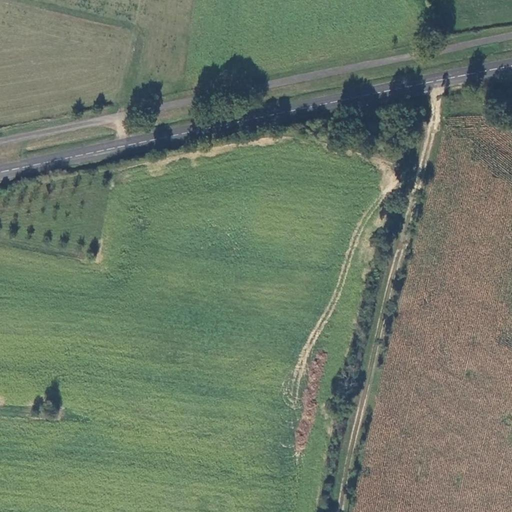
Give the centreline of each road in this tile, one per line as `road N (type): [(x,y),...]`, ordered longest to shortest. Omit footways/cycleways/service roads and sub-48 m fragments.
road 1 (tertiary): [(511,65),(0,172)]
road 2 (track): [(437,80),(341,511)]
